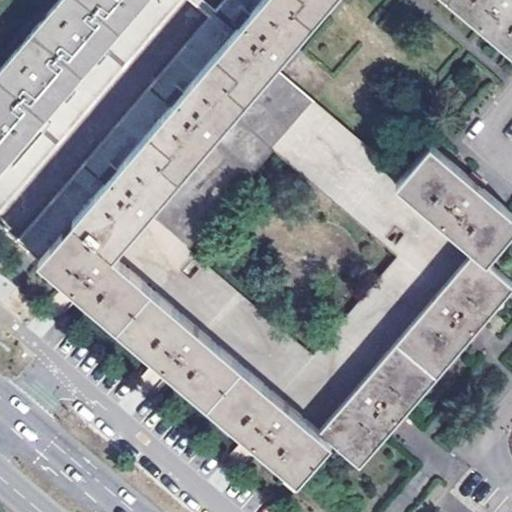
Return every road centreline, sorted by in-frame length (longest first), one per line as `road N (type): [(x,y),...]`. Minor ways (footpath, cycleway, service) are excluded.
road 1 (residential): [(227,511),(55,363)]
road 2 (secondary): [(135,511),(14,410)]
